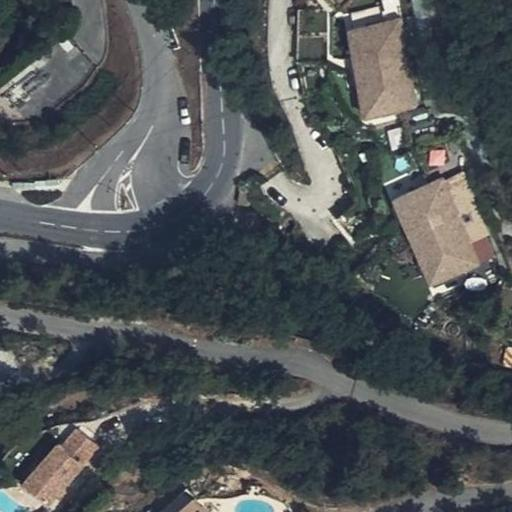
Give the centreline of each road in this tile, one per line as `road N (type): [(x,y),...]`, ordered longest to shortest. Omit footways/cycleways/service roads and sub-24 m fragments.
road 1 (residential): [(0,314),(298,361),(459,424),(511,433)]
road 2 (tertiary): [(217,0),(224,163),(181,219)]
road 3 (residential): [(0,247),(153,270),(182,250),(181,219)]
road 4 (unclassified): [(181,219),(159,165),(169,123),(166,87)]
